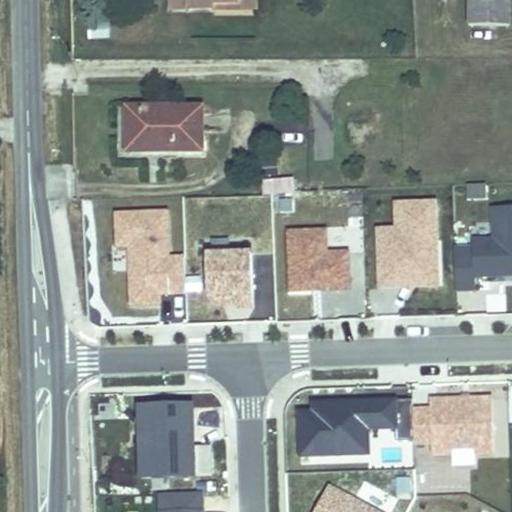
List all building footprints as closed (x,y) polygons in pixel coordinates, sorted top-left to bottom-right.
[(171,0),(171,8),(214,7),(215,2),(240,2),(239,0),(171,0)] [(511,0),(475,0),(476,22),(511,21),(511,0)] [(215,100),(141,100),(142,145),(215,144),(215,100)] [(293,178),(265,179),(265,191),(293,191),(293,178)] [(399,230),(379,231),(382,288),(443,285),(441,240),(437,241),(436,204),(398,206),(399,230)] [(456,249),(458,291),(477,290),(476,277),(511,275),(511,208),(495,209),(496,241),(474,242),(474,248),(456,249)] [(168,212),(118,213),(119,247),(132,247),(133,305),(163,304),(162,294),(187,293),(186,257),(170,258),(168,212)] [(327,231),(290,233),(293,292),(351,289),(349,253),(328,254),(327,231)] [(253,253),(208,255),(210,306),(239,305),(239,308),(255,307),(253,253)] [(314,414),(300,414),(301,457),(369,454),(369,430),(397,429),(397,441),(415,441),(413,400),(394,401),(394,406),(357,407),(357,403),(314,405),(314,414)] [(140,410),(142,479),(195,477),(192,408),(140,410)] [(375,511),(328,487),(315,511),(375,511)] [(202,511),(202,492),(161,493),(161,511),(202,511)]
